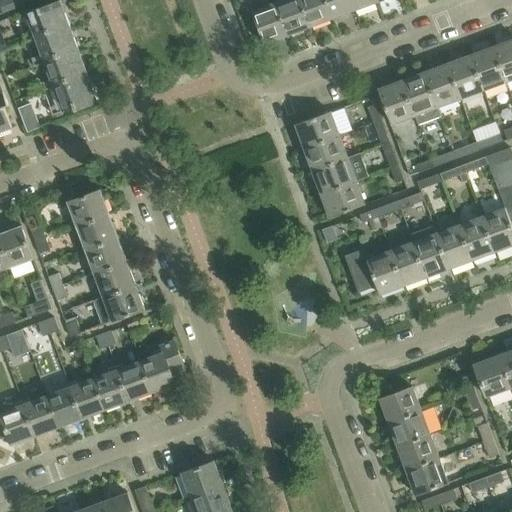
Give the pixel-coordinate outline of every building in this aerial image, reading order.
[(288,34),(310,26),(300,0),(281,0),(276,2),(288,34)] [(300,0),(310,26),(332,18),(325,0),(300,0)] [(325,0),(332,18),(355,10),(351,0),(325,0)] [(351,0),(355,10),(378,1),(377,0),(351,0)] [(50,38),(72,30),(61,1),(27,13),(33,30),(24,34),(27,42),(36,38),(49,33),(50,38)] [(264,43),(288,34),(276,2),(253,11),(264,43)] [(59,62),(81,54),(72,30),(50,38),(49,33),(36,38),(42,55),(33,59),(36,66),(45,63),(58,58),(59,62)] [(511,40),(494,47),(507,82),(511,79),(511,40)] [(507,82),(494,47),(472,56),(484,90),(507,82)] [(69,86),(90,78),(81,54),(59,62),(58,58),(45,63),(51,79),(42,83),(44,90),(54,87),(67,82),(69,86)] [(472,56),(449,64),(462,99),(484,90),(472,56)] [(462,99),(449,64),(426,73),(438,107),(462,99)] [(426,73),(403,81),(415,116),(419,125),(442,117),(438,107),(426,73)] [(67,82),(54,87),(61,104),(51,108),(54,115),(79,106),(80,110),(99,103),(90,78),(69,86),(67,82)] [(392,124),(415,116),(403,81),(380,90),(392,124)] [(1,83),(0,83),(0,133),(13,129),(5,108),(9,106),(1,83)] [(382,121),(377,105),(369,108),(375,123),(382,121)] [(306,148),(341,135),(333,112),(298,125),(306,148)] [(389,139),(382,121),(375,123),(381,142),(389,139)] [(504,142),(501,134),(478,143),(481,150),(504,142)] [(306,148),(315,171),(350,159),(341,135),(306,148)] [(481,150),(478,143),(454,151),(457,159),(481,150)] [(399,167),(392,147),(384,150),(391,169),(399,167)] [(489,164),(490,168),(511,159),(511,151),(511,148),(486,157),(489,164)] [(457,159),(454,151),(432,160),(435,167),(457,159)] [(489,164),(486,157),(463,165),(466,173),(489,164)] [(315,171),(323,194),(358,181),(350,159),(315,171)] [(511,172),(511,159),(490,168),(494,179),(511,172)] [(435,167),(432,160),(417,165),(420,173),(435,167)] [(466,173),(463,165),(440,174),(443,181),(466,173)] [(404,182),(399,167),(391,169),(397,185),(404,182)] [(499,190),(511,184),(511,172),(494,179),(499,190)] [(443,181),(440,174),(417,182),(420,190),(443,181)] [(366,205),(358,181),(323,194),(331,217),(366,205)] [(511,184),(499,190),(503,201),(511,197),(511,184)] [(78,227),(110,215),(101,191),(69,203),(78,227)] [(424,201),(422,194),(407,199),(409,207),(424,201)] [(506,211),(511,208),(511,197),(503,201),(506,209),(506,211)] [(402,209),(399,202),(376,210),(379,218),(402,209)] [(506,209),(482,218),(495,253),(511,246),(511,225),(511,222),(506,211),(506,209)] [(379,218),(376,210),(360,216),(363,223),(379,218)] [(119,239),(110,215),(78,227),(87,251),(119,239)] [(472,261),(495,253),(482,218),(459,227),(472,261)] [(0,235),(0,243),(10,269),(34,260),(22,227),(0,235)] [(47,239),(42,227),(32,231),(36,243),(47,239)] [(427,278),(449,270),(437,235),(434,227),(411,236),(414,243),(427,278)] [(449,270),(472,261),(459,227),(437,235),(449,270)] [(36,243),(41,255),(51,251),(47,239),(36,243)] [(119,239),(87,251),(96,274),(127,262),(119,239)] [(0,272),(10,269),(0,243),(0,272)] [(404,286),(427,278),(414,243),(391,251),(404,286)] [(380,295),(404,286),(391,251),(368,260),(365,250),(347,257),(346,255),(345,256),(359,293),(360,293),(360,292),(377,285),(380,295)] [(127,262),(96,274),(104,298),(136,286),(127,262)] [(64,287),(60,275),(49,278),(54,290),(64,287)] [(113,322),(145,310),(136,286),(104,298),(113,322)] [(54,290),(58,302),(68,298),(64,287),(54,290)] [(49,299),(36,304),(40,314),(52,309),(49,299)] [(13,313),(1,317),(5,327),(17,323),(13,313)] [(55,318),(47,321),(52,334),(60,331),(55,318)] [(143,328),(140,320),(127,325),(130,333),(143,328)] [(47,321),(39,324),(44,337),(52,334),(47,321)] [(77,321),(67,324),(72,337),(82,333),(77,321)] [(119,328),(104,334),(109,347),(124,341),(119,328)] [(7,336),(0,338),(0,339),(5,352),(12,349),(7,336)] [(163,352),(141,361),(153,393),(177,384),(174,378),(187,373),(175,341),(161,347),(163,352)] [(511,350),(499,355),(511,388),(511,350)] [(487,397),(511,388),(499,355),(475,364),(487,397)] [(130,401),(153,393),(141,361),(118,369),(130,401)] [(106,410),(130,401),(118,369),(95,378),(106,410)] [(476,392),(470,376),(461,379),(467,395),(476,392)] [(83,419),(106,410),(95,378),(71,387),(83,419)] [(60,428),(83,419),(71,387),(48,395),(60,428)] [(381,400),(390,424),(423,412),(414,388),(381,400)] [(467,395),(473,411),(482,407),(476,392),(467,395)] [(36,436),(60,428),(48,395),(24,404),(36,436)] [(12,445),(36,436),(24,404),(1,413),(0,413),(1,414),(5,425),(9,437),(12,445)] [(390,424),(398,447),(431,435),(423,412),(390,424)] [(494,439),(488,423),(478,427),(484,443),(494,439)] [(0,440),(9,437),(5,425),(0,427),(0,440)] [(398,447),(407,471),(440,459),(431,435),(398,447)] [(484,443),(490,459),(500,455),(494,439),(484,443)] [(449,482),(440,459),(407,471),(416,494),(449,482)] [(182,474),(191,499),(224,487),(214,462),(182,474)] [(501,471),(485,477),(489,487),(505,481),(501,471)] [(485,477),(470,483),(473,493),(489,487),(485,477)] [(155,511),(146,487),(136,491),(143,511),(155,511)] [(229,511),(233,511),(224,487),(191,499),(196,511),(229,511)] [(442,504),(458,498),(454,489),(438,495),(442,504)] [(135,511),(128,494),(105,503),(108,511),(135,511)] [(438,495),(422,501),(426,510),(442,504),(438,495)] [(82,511),(108,511),(105,503),(82,511)]
